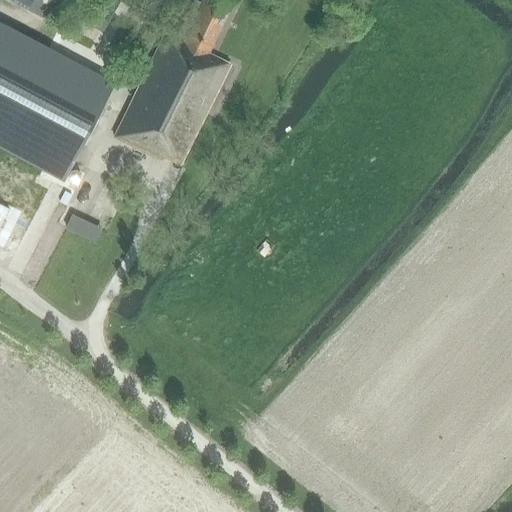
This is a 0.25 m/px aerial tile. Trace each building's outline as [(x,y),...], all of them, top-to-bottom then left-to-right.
[(30,0),(9,0),(26,8),(30,0)] [(90,0),(85,10),(108,22),(119,1),(116,0),(90,0)] [(208,54),(234,0),(202,0),(200,4),(194,1),(175,39),(165,34),(113,138),(160,161),(161,158),(179,167),(230,65),(208,54)] [(0,142),(64,177),(111,88),(0,29),(0,142)] [(0,227),(10,209),(0,203),(0,227)] [(79,235),(86,221),(73,215),(66,229),(79,235)]
